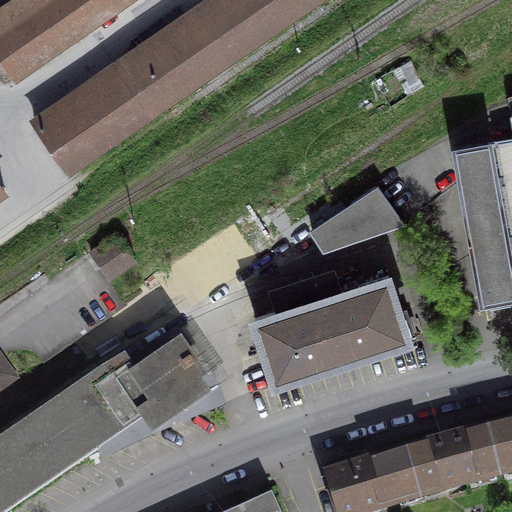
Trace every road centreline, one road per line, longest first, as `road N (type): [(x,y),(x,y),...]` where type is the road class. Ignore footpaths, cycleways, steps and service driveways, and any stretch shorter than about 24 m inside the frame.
road 1 (tertiary): [(511,374),(275,442),(118,511)]
road 2 (unknown): [(219,300),(84,371),(0,438)]
